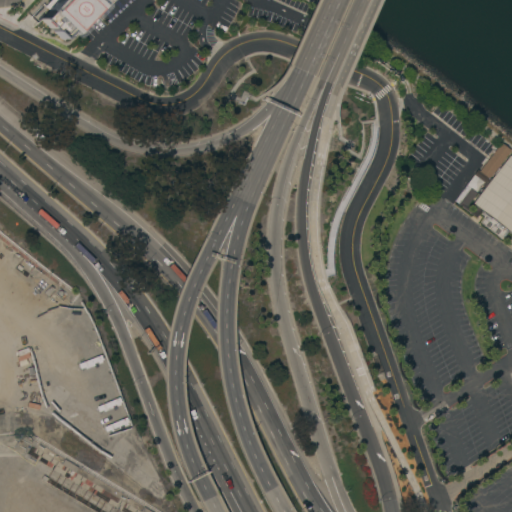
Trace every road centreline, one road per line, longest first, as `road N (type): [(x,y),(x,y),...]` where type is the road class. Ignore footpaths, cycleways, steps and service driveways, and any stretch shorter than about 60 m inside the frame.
road 1 (residential): [(440,511),(350,262),(353,224),(390,138),(376,81),(287,42),(250,41),(226,54),(183,103),(149,105),(0,31)]
road 2 (motorway): [(300,80),(244,128),(172,152),(118,143),(0,67)]
road 3 (motorway): [(59,225),(109,304),(194,511)]
road 4 (trunk): [(351,391),(302,244),(302,183),(326,85)]
road 5 (motorway): [(315,511),(219,330),(158,260)]
road 6 (trunk): [(292,350),(274,280),(272,219),(289,148),(320,81)]
road 7 (trunk): [(219,231),(184,302),(172,373),(182,437),(202,484)]
road 8 (motorway): [(59,225),(135,301),(205,434)]
road 9 (trunk): [(233,252),(227,360),(236,414),(261,472)]
road 10 (motorway): [(158,260),(0,118)]
road 11 (trunk): [(344,511),(292,350)]
